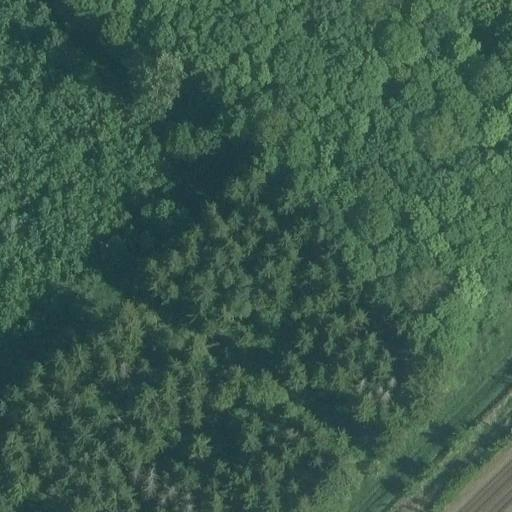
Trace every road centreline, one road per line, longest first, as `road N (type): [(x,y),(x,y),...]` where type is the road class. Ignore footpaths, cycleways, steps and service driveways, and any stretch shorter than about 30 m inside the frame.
road 1 (track): [(354,511),(511,356)]
road 2 (track): [(400,511),(511,401)]
